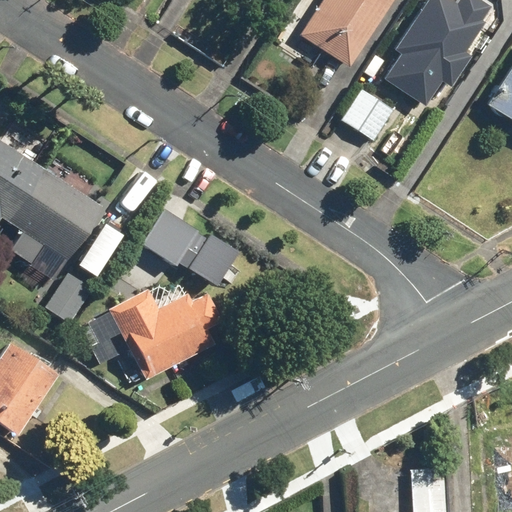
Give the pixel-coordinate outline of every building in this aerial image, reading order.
[(315,0),(294,34),(345,66),(387,0),(315,0)] [(395,53),(379,77),(421,105),(438,81),(445,86),(465,56),(459,52),(479,22),(446,0),(422,0),(389,49),(395,53)] [(511,55),(482,103),(511,122),(511,55)] [(355,88),(336,119),(369,139),(388,108),(355,88)] [(62,259),(97,206),(0,142),(0,217),(23,233),(10,252),(29,264),(41,245),(62,259)] [(144,242),(169,257),(189,225),(164,209),(144,242)] [(64,322),(87,287),(62,271),(40,306),(64,322)] [(141,379),(209,342),(201,328),(216,320),(201,293),(186,301),(181,291),(152,307),(142,287),(103,308),(141,379)] [(0,426),(11,434),(52,372),(5,341),(0,347),(0,426)] [(511,511),(511,426),(488,427),(490,511),(511,511)] [(406,511),(439,511),(438,464),(405,465),(406,511)]
